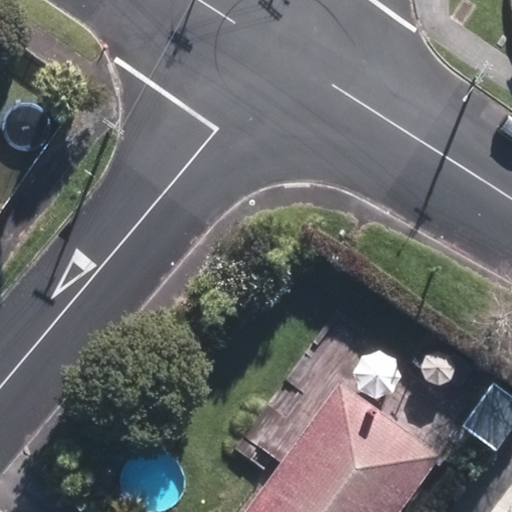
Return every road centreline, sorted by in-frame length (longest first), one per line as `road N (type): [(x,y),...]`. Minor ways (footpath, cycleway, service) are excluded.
road 1 (residential): [(281,48),(0,409)]
road 2 (residential): [(511,202),(281,48)]
